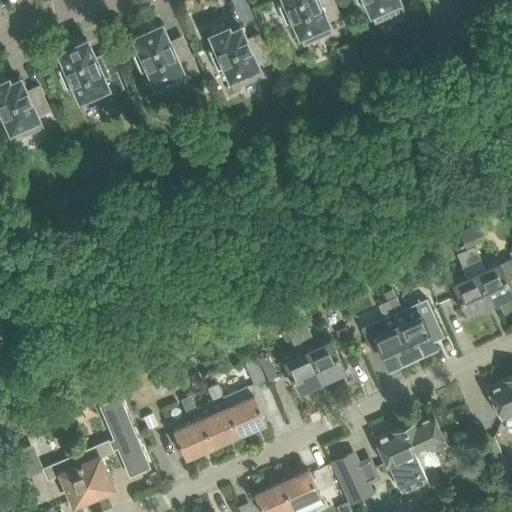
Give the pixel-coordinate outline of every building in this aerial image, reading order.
[(343,23),(332,0),(329,0),(319,5),(317,0),(284,0),(285,1),(278,5),(285,22),(293,19),(303,42),(331,30),(330,29),(343,23)] [(356,0),(357,2),(361,0),(365,0),(374,20),(402,8),(398,0),(356,0)] [(269,58),(258,33),(246,38),(246,36),(244,37),(239,25),(229,30),(227,26),(225,27),(223,22),(210,28),(212,32),(210,33),(216,46),(208,49),(216,68),(224,64),(233,86),(261,74),(256,63),(269,58)] [(198,71),(187,47),(174,53),(160,23),(154,26),(153,23),(148,23),(141,26),(138,30),(139,33),(133,36),(140,50),(132,54),(140,71),(148,67),(159,91),(186,79),(185,77),(198,71)] [(65,66),(57,69),(65,86),(73,83),(83,107),(111,95),(110,93),(123,87),(112,63),(99,69),(86,39),(80,41),(79,39),(73,38),(66,41),(63,45),(64,48),(58,51),(65,66)] [(49,109),(38,85),(26,90),(26,88),(24,89),(19,77),(9,82),(7,78),(5,79),(3,74),(0,75),(0,118),(4,116),(14,138),(41,126),(36,115),(49,109)] [(432,260),(424,242),(413,247),(421,265),(432,260)] [(474,245),(465,249),(471,262),(479,258),(474,245)] [(465,249),(457,253),(462,266),(471,262),(465,249)] [(479,258),(471,262),(489,302),(511,292),(511,291),(507,279),(511,276),(511,258),(511,257),(484,269),(479,258)] [(467,313),(489,302),(471,262),(462,266),(461,267),(465,277),(453,283),(467,313)] [(451,294),(440,300),(450,320),(461,314),(451,294)] [(401,308),(395,296),(386,300),(392,313),(401,309),(401,308)] [(436,319),(426,298),(425,297),(401,308),(401,309),(392,313),(411,354),(434,343),(425,324),(436,319)] [(392,313),(386,300),(377,304),(382,316),(383,317),(392,313)] [(259,323),(267,309),(256,302),(248,316),(259,323)] [(411,354),(392,313),(383,317),(382,316),(359,326),(371,351),(380,347),(388,364),(411,354)] [(311,336),(304,322),(296,326),(303,339),(311,336)] [(185,350),(177,332),(174,325),(161,330),(173,356),(185,350)] [(295,326),(287,330),(293,344),(302,340),(303,339),(296,326),(295,326)] [(350,335),(346,326),(336,331),(340,340),(350,335)] [(344,369),(330,339),(306,350),(320,380),(344,369)] [(320,380),(306,350),(284,360),(298,390),(320,380)] [(169,371),(174,364),(164,357),(159,364),(169,371)] [(511,374),(486,386),(501,419),(511,414),(511,374)] [(222,396),(216,383),(207,387),(213,400),(222,396)] [(265,420),(249,383),(222,395),(226,405),(239,432),(265,420)] [(196,407),(190,395),(181,399),(187,412),(196,407)] [(121,399),(104,406),(116,436),(112,437),(109,439),(108,440),(112,449),(113,449),(116,447),(120,446),(131,470),(148,463),(121,399)] [(239,432),(226,405),(200,417),(211,444),(239,432)] [(433,450),(446,444),(431,411),(402,424),(427,479),(432,491),(442,486),(433,466),(439,463),(433,450)] [(152,412),(142,416),(147,428),(157,424),(152,412)] [(211,444),(200,417),(173,428),(184,456),(211,444)] [(427,479),(402,424),(374,437),(379,448),(365,455),(375,477),(389,470),(399,491),(427,479)] [(503,455),(493,435),(484,439),(492,460),(503,455)] [(112,487),(99,455),(112,450),(107,439),(75,453),(93,495),(112,487)] [(39,469),(29,446),(17,451),(27,474),(39,469)] [(329,460),(343,491),(368,480),(353,448),(329,460)] [(93,495),(75,453),(43,468),(47,478),(60,472),(73,503),(93,495)] [(511,483),(511,477),(504,458),(492,463),(501,488),(511,483)] [(319,493),(307,468),(281,480),(292,505),(319,493)] [(292,505),(281,480),(254,493),(262,511),(293,511),(291,505),(292,505)] [(256,511),(251,498),(240,502),(243,511),(256,511)]
